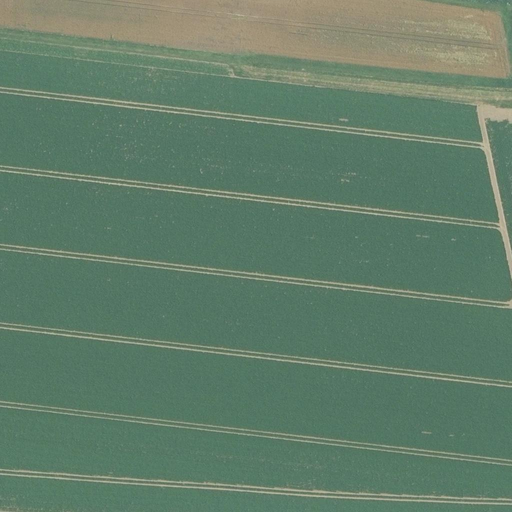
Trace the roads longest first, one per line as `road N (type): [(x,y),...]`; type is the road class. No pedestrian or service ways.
road 1 (track): [(0,33),(511,82)]
road 2 (track): [(233,60),(266,74),(511,100)]
